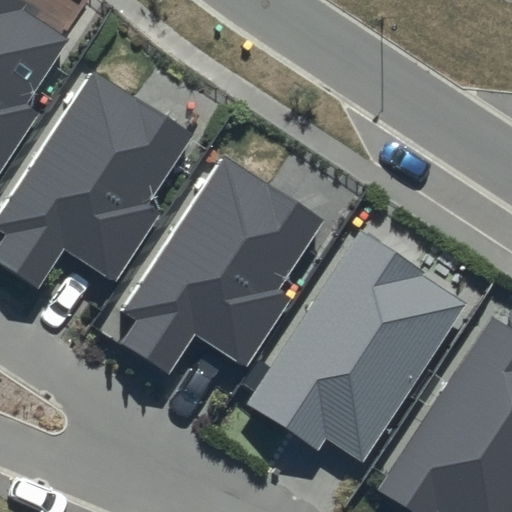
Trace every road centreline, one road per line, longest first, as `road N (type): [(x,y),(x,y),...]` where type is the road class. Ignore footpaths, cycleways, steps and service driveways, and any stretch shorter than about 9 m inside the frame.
road 1 (residential): [(232,0),(511,183)]
road 2 (residential): [(181,485),(89,393),(0,334)]
road 3 (residential): [(0,439),(49,459),(181,485)]
